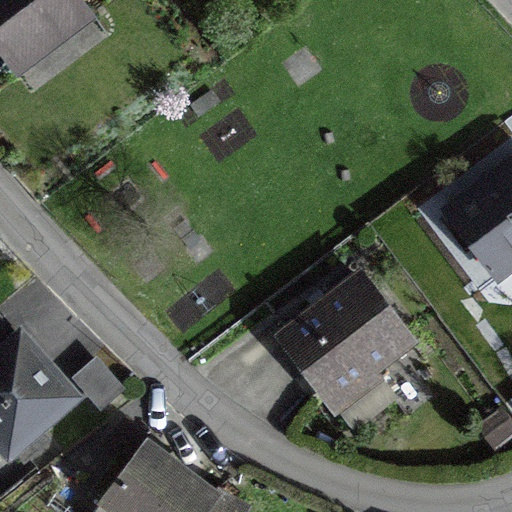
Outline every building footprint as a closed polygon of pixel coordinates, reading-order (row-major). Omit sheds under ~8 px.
[(76,0),(0,0),(0,58),(10,72),(87,15),(76,0)] [(511,268),(511,165),(447,215),(497,280),(511,268)] [(359,281),(281,340),(327,400),(405,341),(359,281)] [(71,399),(32,354),(18,338),(3,351),(0,347),(0,448),(6,456),(9,453),(21,466),(47,444),(36,430),(71,399)] [(143,447),(101,503),(112,511),(202,511),(213,498),(143,447)]
